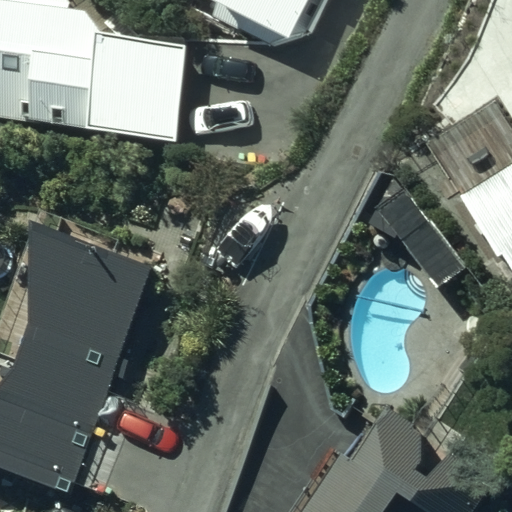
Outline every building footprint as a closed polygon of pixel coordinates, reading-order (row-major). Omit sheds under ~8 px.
[(0,0),(0,129),(93,140),(93,143),(180,154),(192,57),(116,48),(118,27),(79,22),(63,0),(0,0)] [(196,0),(220,12),(217,17),(292,54),(317,0),(196,0)] [(511,172),(464,200),(500,263),(506,260),(511,269),(511,172)] [(461,267),(414,205),(388,207),(375,235),(401,253),(430,291),(461,267)] [(0,301),(0,498),(37,511),(67,511),(155,277),(27,229),(0,301)] [(482,511),(500,486),(390,418),(360,470),(353,465),(345,478),(330,469),(304,511),(482,511)]
